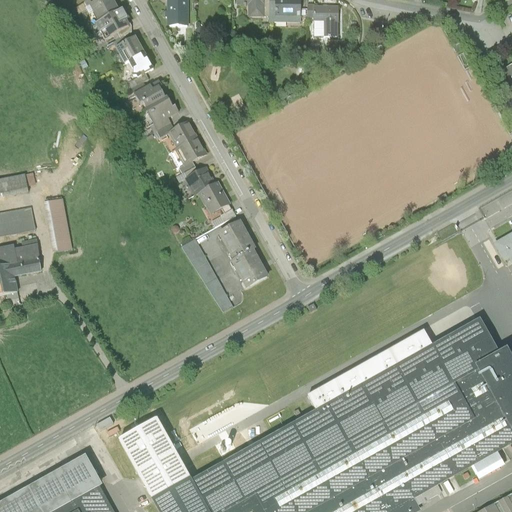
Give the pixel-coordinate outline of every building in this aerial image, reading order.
[(89,0),(82,4),(93,21),(120,6),(116,0),(89,0)] [(189,27),(190,0),(167,0),(167,26),(189,27)] [(248,19),(263,19),(262,0),(236,0),(237,6),(248,6),(248,19)] [(301,30),(301,0),(269,0),(269,30),(301,30)] [(131,24),(120,6),(93,21),(103,38),(131,24)] [(339,37),(340,7),(311,6),(311,36),(339,37)] [(110,46),(121,63),(144,48),(134,31),(110,46)] [(155,65),(144,48),(121,63),(131,80),(155,65)] [(511,66),(503,71),(511,88),(511,66)] [(135,98),(146,115),(171,100),(160,83),(135,98)] [(181,116),(171,100),(146,115),(157,132),(181,116)] [(166,134),(176,150),(197,138),(187,121),(166,134)] [(207,155),(197,138),(176,150),(186,167),(207,155)] [(217,185),(204,164),(183,177),(196,198),(217,185)] [(25,177),(0,181),(0,199),(28,194),(25,177)] [(231,207),(217,185),(196,198),(210,220),(231,207)] [(62,202),(43,206),(53,255),(72,251),(62,202)] [(31,209),(0,215),(0,239),(36,233),(31,209)] [(216,232),(232,260),(257,246),(241,217),(216,232)] [(511,243),(510,240),(499,246),(503,255),(507,253),(511,262),(511,243)] [(196,241),(183,247),(224,313),(234,308),(196,241)] [(13,249),(0,251),(0,297),(6,297),(9,309),(19,306),(13,278),(40,274),(36,242),(21,245),(22,251),(14,253),(13,249)] [(273,274),(257,246),(232,260),(249,288),(273,274)] [(314,411),(189,482),(205,511),(420,511),(421,511),(414,498),(511,442),(511,358),(508,351),(498,356),(478,320),(433,345),(424,330),(306,397),(314,411)] [(189,482),(155,422),(116,444),(149,504),(189,482)] [(471,466),(478,480),(506,467),(499,453),(471,466)] [(113,511),(82,457),(0,503),(0,511),(113,511)] [(205,511),(189,482),(149,504),(154,511),(205,511)] [(511,511),(511,501),(492,511),(511,511)]
